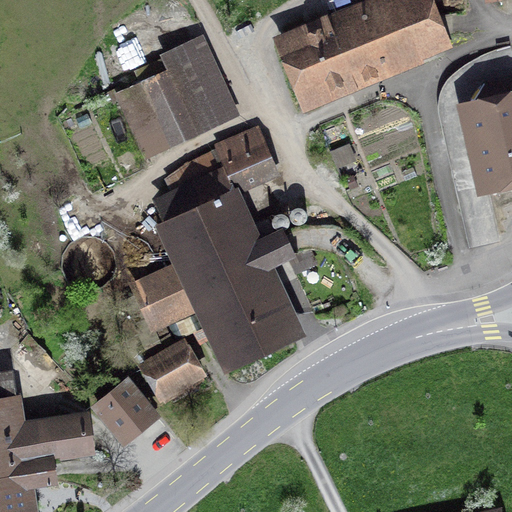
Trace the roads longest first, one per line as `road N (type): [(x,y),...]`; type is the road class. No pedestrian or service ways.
road 1 (tertiary): [(511,316),(384,350),(330,375),(149,511)]
road 2 (track): [(284,404),(337,511)]
